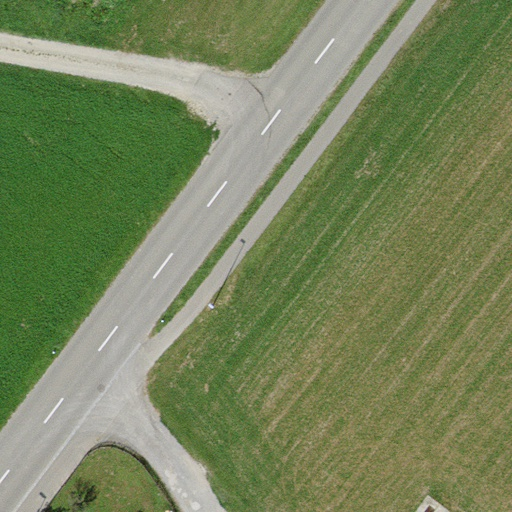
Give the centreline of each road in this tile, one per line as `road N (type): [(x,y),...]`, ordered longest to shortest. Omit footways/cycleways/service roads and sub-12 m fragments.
road 1 (tertiary): [(0,485),(365,0)]
road 2 (track): [(0,46),(290,99)]
